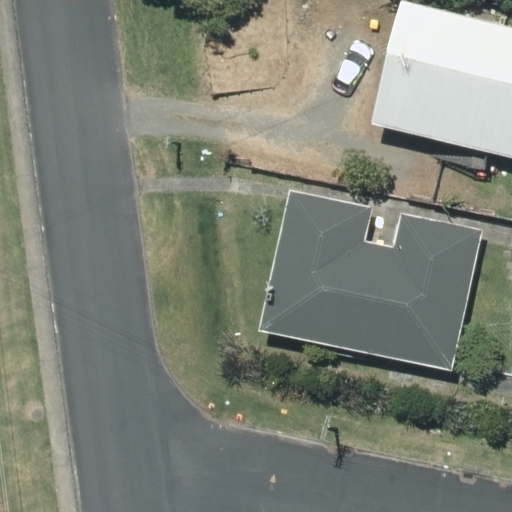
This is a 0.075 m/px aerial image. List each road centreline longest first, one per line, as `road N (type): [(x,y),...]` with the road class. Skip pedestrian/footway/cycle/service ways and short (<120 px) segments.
road 1 (residential): [(125,455),(64,0)]
road 2 (residential): [(125,455),(398,511)]
